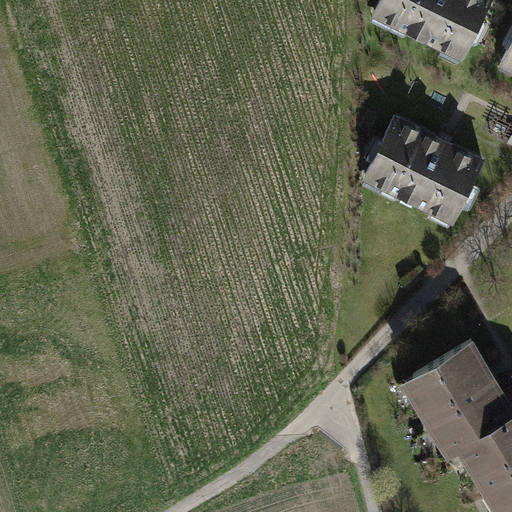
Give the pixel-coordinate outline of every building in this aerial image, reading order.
[(463,54),(489,0),(380,0),(375,10),(409,27),(406,31),(424,40),(426,36),(463,54)] [(511,39),(502,60),(511,65),(511,39)] [(453,217),(482,158),(450,142),(447,148),(436,143),(439,137),(394,115),(366,173),(399,190),(397,194),(415,203),(417,199),(453,217)] [(457,446),(468,439),(511,413),(511,405),(497,380),(491,383),(488,377),(485,372),(490,369),(472,338),(413,373),(427,396),(420,401),(436,428),(443,423),(457,446)] [(498,488),(511,511),(511,510),(511,413),(468,439),(481,461),(474,465),(490,493),(498,488)]
